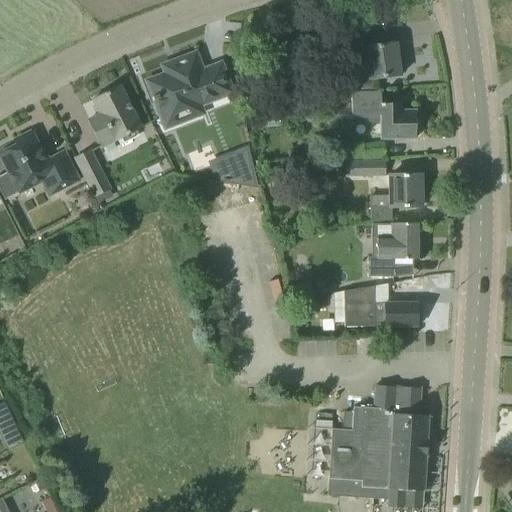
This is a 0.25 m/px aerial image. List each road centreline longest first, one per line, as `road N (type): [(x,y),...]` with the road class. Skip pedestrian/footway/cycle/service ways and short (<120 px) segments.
road 1 (tertiary): [(472,367),(479,193),(459,0)]
road 2 (unclassified): [(472,367),(269,371),(229,213)]
road 3 (unclassified): [(0,103),(143,25),(217,0)]
road 4 (tertiary): [(464,511),(472,367)]
